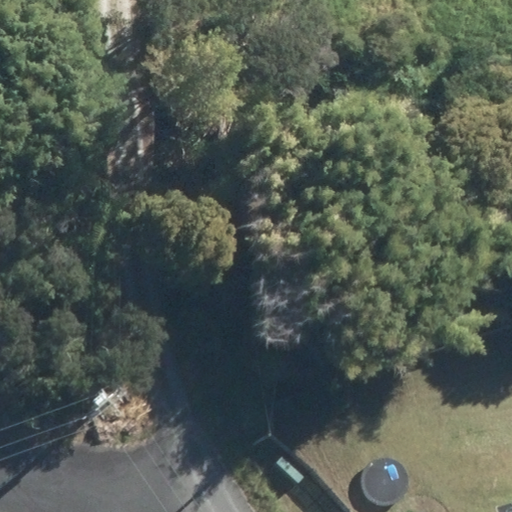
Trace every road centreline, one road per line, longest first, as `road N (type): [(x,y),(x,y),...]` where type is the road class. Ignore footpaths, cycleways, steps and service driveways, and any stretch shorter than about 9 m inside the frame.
road 1 (track): [(175,511),(166,280),(132,122),(117,0)]
road 2 (residential): [(0,473),(129,511)]
